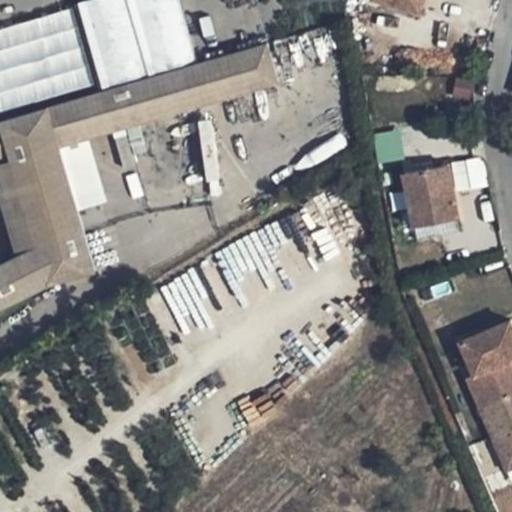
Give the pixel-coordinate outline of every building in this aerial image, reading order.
[(376,0),(422,13),(426,0),(376,0)] [(279,82),(268,43),(48,107),(60,146),(83,139),(279,82)] [(60,146),(48,107),(0,121),(0,169),(10,166),(34,247),(0,264),(0,309),(49,285),(96,271),(78,209),(60,146)] [(214,124),(202,125),(206,185),(217,185),(214,124)] [(374,133),(377,162),(403,159),(400,130),(374,133)] [(83,139),(60,146),(78,209),(102,203),(83,139)] [(461,219),(451,164),(407,172),(416,227),(461,219)] [(463,230),(461,219),(416,227),(419,238),(463,230)] [(452,335),(501,456),(511,451),(511,350),(506,336),(511,333),(511,331),(506,315),(452,335)]
